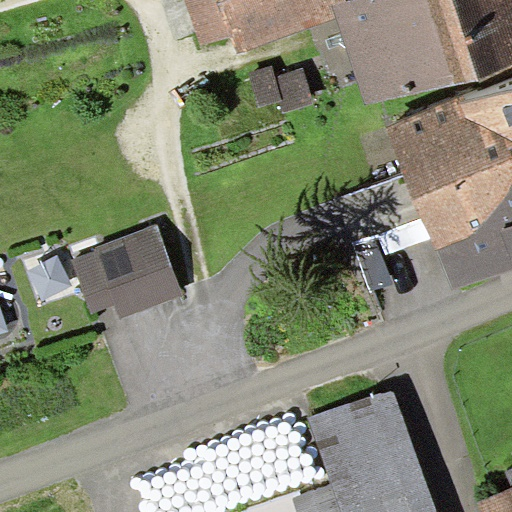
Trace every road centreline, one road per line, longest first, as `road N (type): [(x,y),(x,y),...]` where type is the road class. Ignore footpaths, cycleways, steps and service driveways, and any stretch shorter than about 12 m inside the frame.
road 1 (residential): [(0,479),(511,284)]
road 2 (track): [(126,0),(139,11),(187,279),(221,397)]
